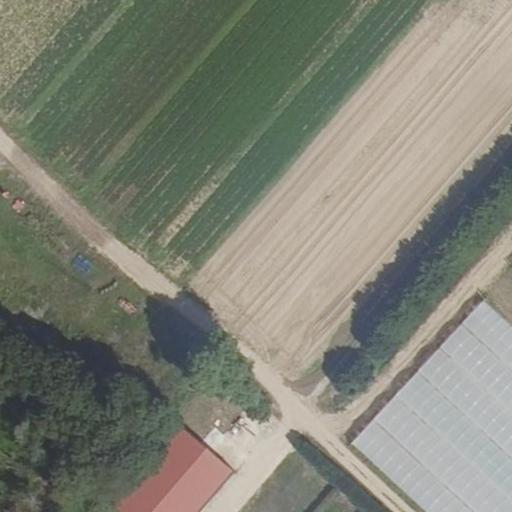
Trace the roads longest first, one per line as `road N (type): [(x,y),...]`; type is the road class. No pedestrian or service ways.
road 1 (track): [(0,139),(391,511)]
road 2 (track): [(296,415),(511,165)]
